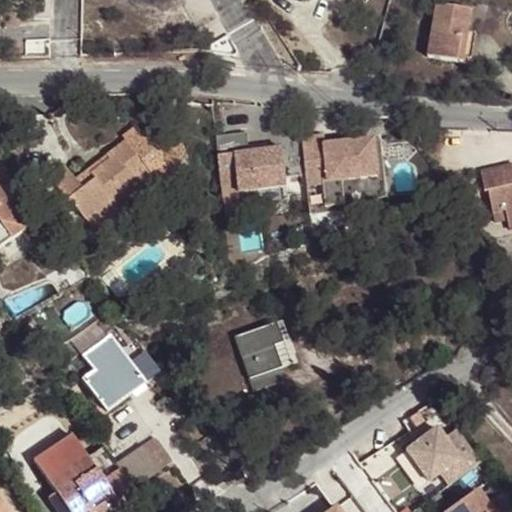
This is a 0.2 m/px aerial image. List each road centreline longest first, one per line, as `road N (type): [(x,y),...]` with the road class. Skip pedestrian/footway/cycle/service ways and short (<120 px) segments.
road 1 (residential): [(0,77),(157,82),(511,119)]
road 2 (residential): [(511,347),(329,441)]
road 3 (residential): [(329,441),(213,511)]
